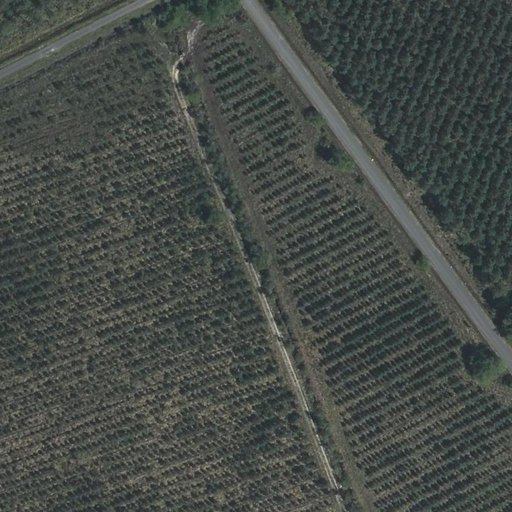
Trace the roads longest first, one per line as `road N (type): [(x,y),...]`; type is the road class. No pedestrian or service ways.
road 1 (unclassified): [(254,0),(511,357)]
road 2 (unclassified): [(153,0),(0,78)]
